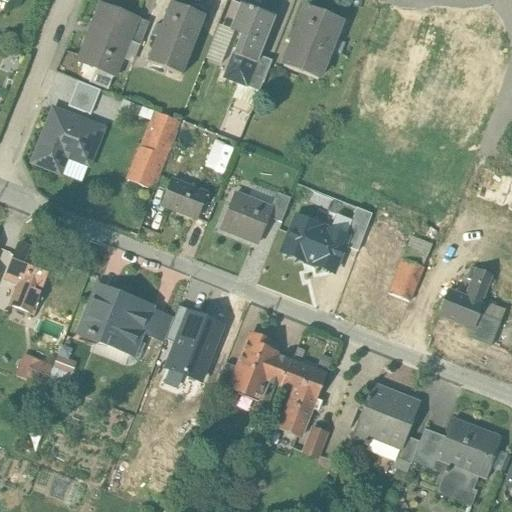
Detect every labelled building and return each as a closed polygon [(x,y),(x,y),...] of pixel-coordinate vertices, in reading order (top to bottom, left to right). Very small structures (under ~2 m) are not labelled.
[(137,17),(101,3),(78,63),(79,64),(81,59),(115,72),(113,77),(114,78),(129,41),(137,17)] [(204,16),(170,3),(161,27),(155,25),(151,36),(156,38),(147,63),(181,76),(204,16)] [(274,17),(240,4),(233,22),(244,26),(233,55),(254,63),(256,63),(259,55),(274,17)] [(340,20),(306,6),(296,31),(290,28),(286,39),(292,41),(282,66),(317,80),(340,20)] [(137,17),(129,41),(141,45),(150,22),(137,17)] [(272,60),(259,55),(256,63),(254,63),(249,78),(263,83),(272,60)] [(100,90),(77,81),(67,106),(90,115),(100,90)] [(101,129),(53,110),(32,163),(58,172),(65,156),(87,165),(101,129)] [(155,112),(127,182),(146,190),(174,120),(155,112)] [(470,193),(511,210),(511,178),(481,166),(470,193)] [(205,195),(171,181),(167,192),(162,190),(159,196),(165,198),(162,205),(196,218),(205,195)] [(290,199),(275,193),(269,209),(271,209),(267,218),(281,223),(290,199)] [(269,209),(233,195),(220,228),(257,243),(267,218),(271,209),(269,209)] [(330,231),(296,217),(282,253),(332,273),(342,247),(346,237),(345,237),(342,245),(327,239),(330,231)] [(366,228),(351,222),(345,237),(346,237),(342,247),(357,253),(366,228)] [(411,238),(388,295),(409,303),(432,247),(411,238)] [(22,258),(14,255),(5,278),(19,284),(10,306),(29,313),(38,291),(39,291),(52,259),(25,248),(22,258)] [(471,282),(464,299),(447,292),(438,315),(471,328),(467,338),(491,347),(500,323),(479,315),(483,302),(493,278),(471,269),(466,280),(471,282)] [(150,308),(96,287),(77,335),(131,356),(141,332),(149,310),(150,308)] [(479,315),(500,323),(505,311),(483,302),(479,315)] [(224,325),(178,307),(165,338),(173,341),(162,370),(201,385),(224,325)] [(149,310),(141,332),(154,338),(163,316),(149,310)] [(280,387),(290,363),(291,361),(277,356),(279,352),(270,349),(273,341),(248,332),(234,367),(225,389),(237,394),(252,400),(254,394),(263,397),(269,383),(280,387)] [(36,381),(44,362),(22,353),(14,373),(36,381)] [(325,377),(290,363),(280,387),(293,393),(278,430),(299,439),(311,410),(318,412),(321,402),(316,400),(325,377)] [(225,389),(234,367),(225,364),(213,394),(234,402),(237,394),(225,389)] [(418,406),(371,388),(350,442),(352,442),(357,428),(378,437),(400,446),(402,446),(406,437),(418,406)] [(502,439),(453,420),(445,439),(432,471),(443,475),(439,484),(453,490),(450,499),(471,507),(477,492),(473,491),(478,478),(485,481),(502,439)] [(317,460),(327,433),(311,427),(300,454),(317,460)] [(352,442),(350,442),(343,458),(366,467),(378,437),(357,428),(352,442)] [(423,431),(419,443),(411,462),(432,471),(445,439),(423,431)] [(406,437),(402,446),(400,446),(395,459),(410,465),(411,462),(419,443),(406,437)]
